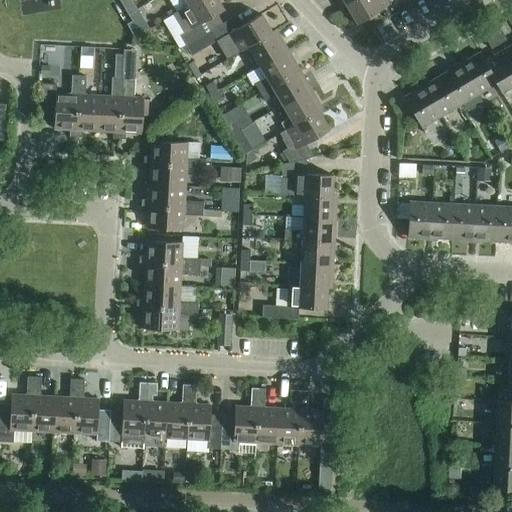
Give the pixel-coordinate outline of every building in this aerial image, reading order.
[(171,0),(178,12),(188,6),(198,0),(171,0)] [(178,12),(172,15),(183,33),(179,36),(185,46),(205,34),(200,24),(217,14),(223,10),(216,0),(198,0),(188,6),(178,12)] [(356,0),(346,6),(356,24),(390,5),(386,0),(356,0)] [(122,6),(128,15),(135,11),(130,2),(122,6)] [(238,54),(248,48),(247,47),(271,33),(260,15),(237,29),(231,19),(210,31),(217,41),(228,35),(238,54)] [(148,29),(141,16),(127,24),(135,37),(148,29)] [(500,30),(492,34),(499,45),(506,41),(500,30)] [(247,47),(248,48),(259,67),(287,51),(279,37),(275,39),(271,33),(247,47)] [(499,45),(492,34),(484,39),(491,50),(499,45)] [(511,45),(502,51),(511,68),(511,45)] [(81,48),(80,56),(93,57),(93,49),(81,48)] [(254,85),(259,94),(295,73),(291,67),(295,64),(287,51),(259,67),(266,78),(254,85)] [(511,68),(502,51),(484,62),(496,84),(501,93),(511,86),(511,68)] [(123,56),(118,140),(125,140),(125,133),(141,134),(143,99),(133,99),(136,54),(123,53),(123,56)] [(479,53),(460,65),(478,95),(496,84),(484,62),(479,53)] [(112,140),(118,140),(123,56),(116,55),(114,95),(111,98),(99,97),(97,132),(112,132),(112,140)] [(460,65),(441,76),(459,106),(478,95),(460,65)] [(48,75),(48,67),(39,66),(38,75),(48,75)] [(275,95),(282,106),(310,90),(302,76),(298,79),(295,73),(259,94),(264,102),(275,95)] [(69,137),(75,138),(78,77),(71,76),(71,93),(68,95),(55,95),(56,85),(41,85),(40,113),(54,113),(53,129),(69,130),(69,137)] [(441,76),(423,87),(441,117),(459,106),(441,76)] [(82,131),(97,132),(99,97),(87,96),(85,94),(85,77),(78,77),(75,138),(82,138),(82,131)] [(205,87),(210,97),(218,92),(212,82),(205,87)] [(441,117),(423,87),(404,98),(421,128),(441,117)] [(280,124),(285,131),(318,112),(314,106),(318,104),(310,90),(282,106),(289,119),(280,124)] [(218,92),(210,97),(215,105),(223,100),(218,92)] [(282,152),(288,163),(306,159),(313,158),(305,144),(328,130),(318,112),(285,131),(279,134),(287,149),(282,152)] [(228,126),(233,136),(241,131),(240,130),(245,127),(240,119),(228,126)] [(241,131),(233,136),(238,144),(246,140),(241,131)] [(502,137),(494,142),(500,152),(508,148),(502,137)] [(144,157),(143,164),(204,167),(205,160),(188,159),(186,156),(186,143),(152,142),(151,158),(144,157)] [(210,163),(230,164),(231,147),(211,146),(210,163)] [(257,159),(252,151),(245,155),(245,157),(245,166),(257,159)] [(280,195),(293,196),(331,197),(332,176),(305,174),(306,159),(288,163),(288,164),(288,163),(281,165),(280,195)] [(150,171),(149,186),(184,187),(185,175),(187,173),(204,174),(204,167),(143,164),(143,170),(150,171)] [(414,178),(415,166),(399,165),(398,178),(414,178)] [(432,176),(433,167),(422,166),(422,176),(432,176)] [(240,183),(241,170),(220,168),(219,182),(240,183)] [(463,179),(464,168),(456,168),(455,178),(463,179)] [(490,183),(491,169),(477,168),(476,182),(490,183)] [(141,200),(141,207),(202,210),(203,203),(186,202),(183,199),(184,187),(149,186),(149,201),(141,200)] [(238,213),(239,190),(222,189),(221,212),(238,213)] [(303,206),(302,219),(335,220),(335,204),(331,204),(331,197),(293,196),(292,205),(303,206)] [(407,238),(430,239),(431,204),(409,203),(407,238)] [(430,239),(451,240),(453,205),(431,204),(430,239)] [(243,205),(242,216),(251,216),(252,206),(243,205)] [(451,240),(473,241),(474,206),(453,205),(451,240)] [(473,241),(494,242),(496,207),(474,206),(473,241)] [(202,210),(141,207),(141,213),(148,214),(147,229),(182,231),(182,218),(185,216),(202,217),(202,210)] [(494,242),(511,243),(511,208),(496,207),(494,242)] [(251,216),(242,216),(242,226),(251,227),(251,216)] [(284,241),(301,242),(329,243),(329,236),(334,236),(335,220),(302,219),(302,232),(285,231),(284,241)] [(139,257),(138,264),(199,267),(200,260),(183,259),(181,256),(181,243),(147,242),(146,258),(139,257)] [(301,242),(300,264),(332,266),(333,250),(328,250),(329,243),(301,242)] [(240,251),(240,260),(249,261),(250,251),(240,251)] [(249,261),(240,260),(239,272),(265,273),(265,262),(249,261)] [(145,270),(144,286),(179,287),(180,275),(182,273),(199,274),(199,267),(138,264),(138,270),(145,270)] [(234,283),(237,266),(220,264),(217,281),(234,283)] [(300,264),(299,286),(299,287),(326,288),(327,281),(332,282),(332,266),(300,264)] [(136,300),(136,307),(197,310),(197,303),(181,302),(178,299),(179,287),(144,286),(143,301),(136,300)] [(325,310),(326,288),(299,287),(299,286),(288,286),(288,290),(276,289),(275,307),(263,306),(262,318),(274,319),(298,320),(298,308),(325,310)] [(462,306),(461,318),(473,319),(474,306),(462,306)] [(197,310),(136,307),(136,313),(143,314),(142,330),(177,331),(188,332),(189,316),(197,317),(197,310)] [(216,347),(230,347),(231,315),(218,315),(216,347)] [(0,442),(30,444),(31,432),(34,378),(27,377),(26,394),(23,396),(10,396),(10,405),(0,405),(0,442)] [(31,432),(53,433),(55,397),(41,396),(40,395),(41,378),(34,378),(31,432)] [(53,433),(74,434),(77,380),(70,380),(70,398),(55,397),(53,433)] [(96,442),(109,442),(110,411),(101,411),(101,399),(83,399),(84,380),(77,380),(74,434),(97,435),(96,442)] [(121,448),(143,449),(146,383),(139,383),(138,400),(135,402),(123,402),(122,412),(110,411),(109,442),(121,443),(121,448)] [(164,448),(165,439),(166,404),(154,403),(152,400),(152,396),(156,396),(157,384),(146,383),(143,449),(144,447),(164,448)] [(165,439),(186,440),(189,386),(182,385),(181,402),(178,404),(166,404),(165,439)] [(205,449),(220,450),(222,417),(210,416),(210,406),(197,405),(195,403),(196,386),(189,386),(186,440),(205,441),(205,449)] [(239,442),(255,443),(258,389),(251,389),(250,405),(247,408),(234,407),(234,417),(222,417),(220,450),(238,451),(239,442)] [(255,443),(276,444),(278,410),(266,409),(264,406),(265,390),(258,389),(255,443)] [(276,444),(298,446),(301,391),(290,391),(290,403),(293,404),(293,408),(290,410),(278,410),(276,444)] [(301,391),(298,446),(320,447),(319,455),(332,455),(334,423),(322,422),(322,412),(309,411),(307,408),(308,392),(301,391)] [(497,402),(495,424),(511,424),(511,403),(507,403),(507,402),(497,402)] [(511,424),(495,424),(494,446),(511,446),(511,424)] [(511,446),(494,446),(493,467),(511,468),(511,446)] [(105,477),(106,461),(91,460),(90,476),(105,477)] [(85,480),(86,465),(73,464),(72,479),(85,480)] [(345,475),(345,466),(337,466),(337,474),(345,475)] [(511,468),(493,467),(492,489),(511,490),(511,468)] [(197,483),(198,471),(186,470),(185,483),(197,483)]
